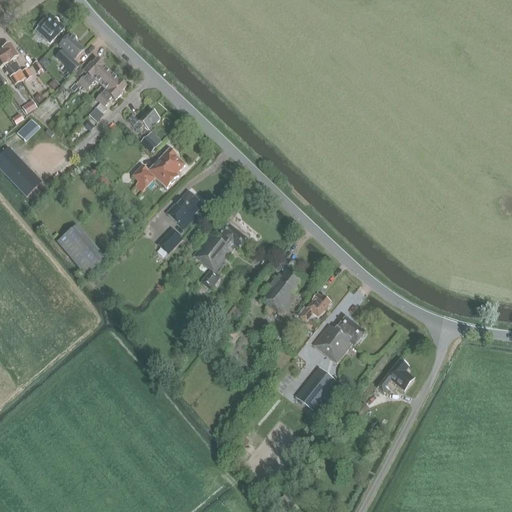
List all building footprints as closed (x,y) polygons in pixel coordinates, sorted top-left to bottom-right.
[(63,30),(48,16),(34,32),(49,46),(63,30)] [(76,41),(71,37),(69,38),(67,37),(58,47),(61,51),(54,58),(65,69),(64,71),(70,77),(79,67),(73,62),(83,51),(74,43),(76,41)] [(0,51),(0,52),(20,83),(25,80),(26,81),(32,78),(27,69),(21,73),(20,71),(15,63),(14,64),(12,61),(17,58),(9,45),(0,51)] [(20,83),(0,52),(0,69),(4,67),(5,70),(4,70),(14,86),(20,83)] [(81,88),(82,89),(102,67),(96,60),(83,73),(86,76),(84,78),(83,77),(77,84),(75,86),(74,86),(70,90),(73,94),(77,90),(78,91),(81,88)] [(42,71),(37,62),(32,66),(37,74),(42,71)] [(110,75),(102,67),(82,89),(85,91),(95,82),(99,86),(110,75)] [(99,104),(118,82),(110,75),(99,86),(104,91),(95,100),(99,104)] [(119,82),(118,82),(99,104),(100,104),(88,117),(96,124),(103,116),(101,115),(106,110),(104,108),(110,103),(108,101),(111,99),(114,102),(122,94),(121,93),(125,88),(119,82)] [(86,93),(81,88),(76,94),(81,98),(86,93)] [(160,120),(150,111),(146,114),(145,112),(140,117),(142,119),(138,122),(139,122),(133,128),(138,133),(143,127),(149,132),(160,120)] [(22,115),(14,118),(17,125),(25,121),(22,115)] [(33,120),(18,133),(27,144),(42,130),(33,120)] [(84,127),(89,133),(94,128),(89,123),(84,127)] [(152,133),(141,144),(142,145),(151,154),(157,147),(162,143),(152,133)] [(0,171),(9,181),(24,167),(8,149),(0,156),(0,171)] [(177,157),(170,150),(149,172),(143,167),(132,178),(138,184),(135,187),(142,194),(156,179),(167,190),(178,177),(177,176),(185,167),(176,158),(177,157)] [(41,184),(24,167),(9,181),(26,199),(27,197),(32,202),(42,193),(37,188),(41,184)] [(191,196),(188,193),(180,202),(181,203),(176,208),(175,206),(167,215),(183,231),(195,218),(193,217),(202,207),(196,201),(197,200),(192,195),(191,196)] [(105,261),(77,226),(56,243),(85,278),(105,261)] [(247,241),(229,226),(220,238),(212,232),(193,257),(210,271),(200,284),(209,291),(220,278),(216,276),(229,259),(227,258),(235,248),(239,251),(247,241)] [(183,241),(172,231),(157,247),(168,257),(183,241)] [(272,265),(266,260),(261,266),(267,271),(272,265)] [(306,281),(289,267),(279,280),(276,278),(259,299),(267,306),(263,311),(270,317),(274,312),(282,319),(299,298),(295,296),(306,281)] [(322,300),(318,296),(313,303),(307,311),(304,308),(300,313),(303,316),(300,320),(307,325),(310,321),(314,316),(319,320),(331,305),(323,298),(322,300)] [(245,314),(238,309),(234,316),(240,320),(245,314)] [(365,335),(346,319),(336,332),(328,326),(313,346),(337,365),(352,346),(354,348),(357,345),(365,335)] [(240,332),(232,326),(226,333),(234,339),(240,332)] [(266,340),(269,342),(278,350),(291,336),(278,326),(266,340)] [(282,372),(294,358),(283,348),(271,362),(282,372)] [(163,371),(172,377),(177,369),(169,363),(163,371)] [(409,369),(400,363),(388,378),(378,390),(385,395),(388,391),(386,389),(390,383),(399,390),(404,394),(414,381),(405,373),(409,369)] [(318,369),(295,398),(313,412),(336,383),(318,369)] [(343,410),(334,403),(325,414),(334,421),(343,410)] [(369,409),(364,405),(358,412),(362,416),(369,409)] [(245,439),(253,430),(248,426),(241,435),(245,439)] [(335,454),(330,449),(323,457),(329,462),(335,454)] [(320,470),(314,466),(311,470),(317,475),(320,470)] [(299,511),(301,511),(284,498),(275,509),(279,511),(299,511)]
